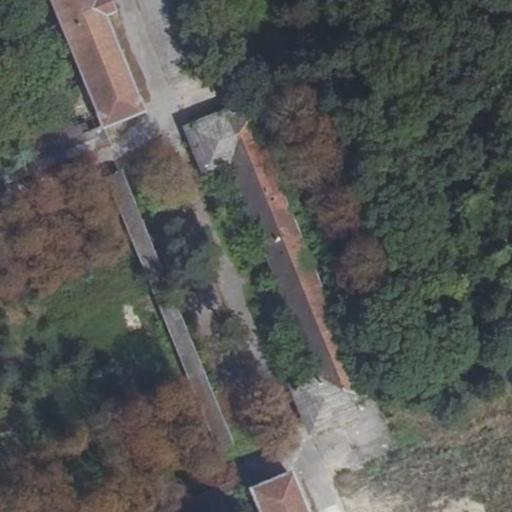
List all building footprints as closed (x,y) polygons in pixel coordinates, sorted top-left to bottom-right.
[(77,140),(99,130),(141,112),(102,18),(111,14),(105,0),(47,0),(96,120),(84,124),(71,129),(77,140)] [(311,433),(357,414),(354,402),(362,399),(252,119),(240,122),(236,112),(189,129),(207,174),(230,166),(315,379),(293,387),(311,433)] [(29,159),(77,140),(71,129),(68,124),(22,143),(29,159)] [(0,189),(106,146),(99,130),(77,140),(29,159),(0,170),(0,189)] [(229,445),(119,171),(100,178),(214,452),(229,445)] [(511,511),(511,446),(510,442),(511,441),(511,411),(337,472),(350,511),(409,511),(457,496),(461,507),(481,500),(485,511),(511,511)] [(303,511),(288,475),(246,491),(254,511),(303,511)] [(151,511),(194,511),(233,496),(246,491),(241,476),(151,511)] [(226,511),(238,508),(233,496),(194,511),(226,511)]
